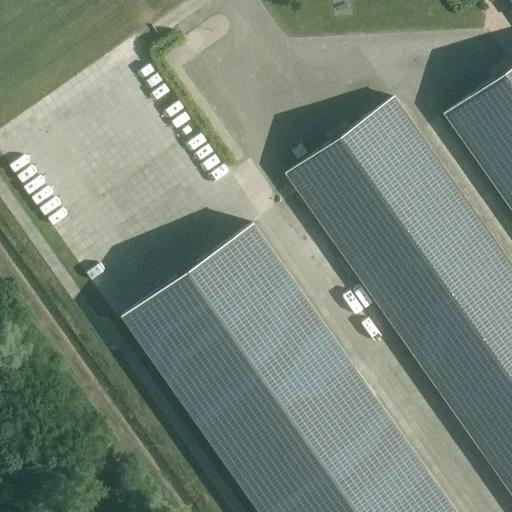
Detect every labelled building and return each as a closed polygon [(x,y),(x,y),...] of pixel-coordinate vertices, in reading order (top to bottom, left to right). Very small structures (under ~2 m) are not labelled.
[(511,0),(503,0),(511,12),(511,0)] [(290,54),(351,44),(347,23),(287,32),(290,54)] [(374,46),(375,26),(362,25),(361,45),(374,46)] [(220,73),(224,81),(235,76),(219,42),(195,53),(207,79),(220,73)] [(164,72),(195,112),(216,96),(185,56),(164,72)] [(511,63),(444,112),(511,209),(511,63)] [(96,104),(102,90),(88,84),(82,97),(96,104)] [(511,264),(393,96),(285,172),(511,493),(511,264)] [(121,314),(260,511),(456,511),(252,222),(121,314)]
